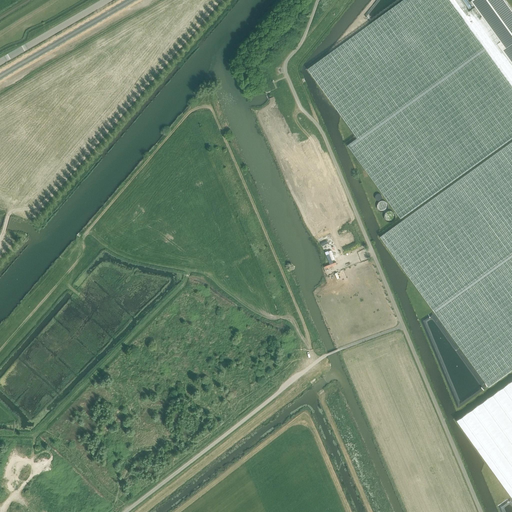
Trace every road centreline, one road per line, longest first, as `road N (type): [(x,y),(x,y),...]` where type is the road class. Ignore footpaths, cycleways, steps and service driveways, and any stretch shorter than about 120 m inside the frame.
road 1 (track): [(36,308),(83,255),(86,232),(186,115),(210,107),(307,336)]
road 2 (primary): [(0,76),(130,0)]
road 3 (unclassified): [(0,62),(106,0)]
